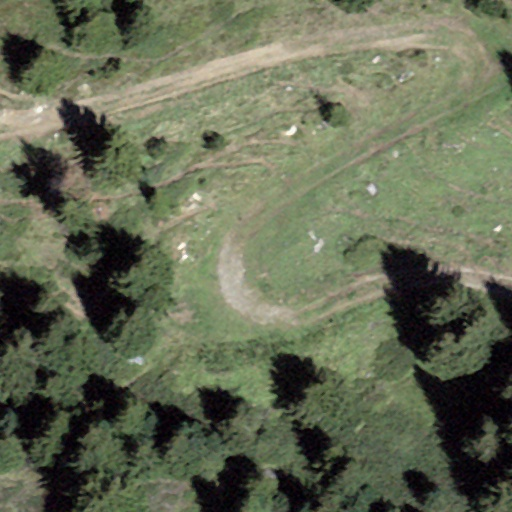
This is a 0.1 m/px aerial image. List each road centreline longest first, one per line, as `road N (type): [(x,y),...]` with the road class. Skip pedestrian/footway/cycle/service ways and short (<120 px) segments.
road 1 (track): [(511,286),(436,273),(375,281),(318,311),(269,321),(243,296),(233,267),(240,238),(366,143),(477,78),(490,55)]
road 2 (track): [(490,55),(474,36),(436,24),(80,120),(0,126)]
